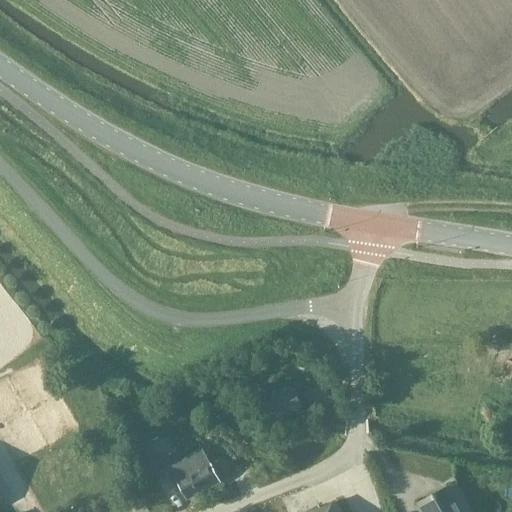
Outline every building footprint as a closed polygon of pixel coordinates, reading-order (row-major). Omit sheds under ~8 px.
[(298,398),(297,395),(294,389),(270,398),(277,416),(301,408),(298,398)] [(163,476),(144,441),(130,449),(149,484),(163,476)] [(219,482),(210,465),(201,449),(164,469),(176,492),(181,490),(186,500),(219,482)] [(419,511),(463,511),(450,486),(416,504),(419,511)] [(341,511),(336,502),(319,508),(318,506),(305,511),(341,511)]
